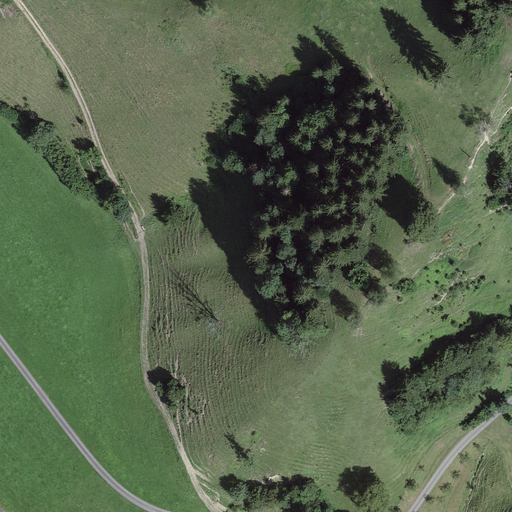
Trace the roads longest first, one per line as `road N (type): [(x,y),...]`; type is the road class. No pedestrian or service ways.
road 1 (track): [(17,0),(65,66),(137,230),(150,386),(216,511)]
road 2 (unclassified): [(0,340),(103,474),(160,511)]
road 3 (unclassified): [(412,511),(457,448),(511,402)]
